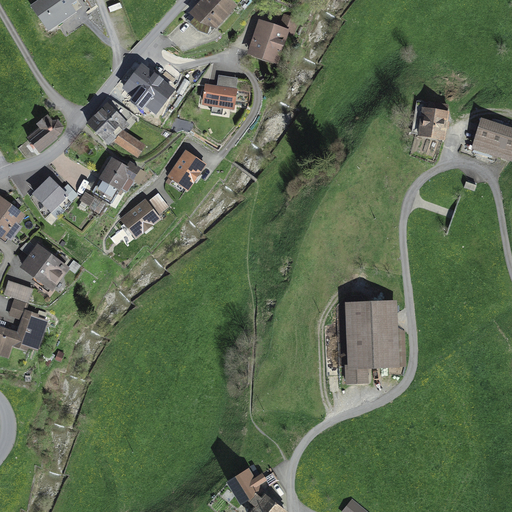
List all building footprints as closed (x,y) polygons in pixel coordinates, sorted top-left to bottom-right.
[(40,0),(30,7),(48,33),(76,13),(71,6),(79,0),(40,0)] [(202,0),(189,14),(201,25),(216,31),(238,7),(229,0),(202,0)] [(289,35),(295,36),(300,23),(283,17),(279,27),(259,20),(247,56),(277,66),(289,35)] [(117,90),(136,108),(145,99),(150,103),(163,90),(157,86),(158,85),(141,66),(117,90)] [(205,85),(202,107),(234,111),(238,90),(236,90),(238,79),(218,76),(217,86),(205,85)] [(427,103),(417,102),(412,134),(418,135),(418,138),(445,142),(449,112),(448,112),(449,105),(428,102),(427,103)] [(86,125),(109,147),(123,132),(124,131),(130,126),(108,104),(86,125)] [(52,121),(48,115),(36,126),(39,129),(27,139),(39,155),(58,140),(57,139),(61,135),(64,128),(58,120),(52,121)] [(511,128),(482,120),(471,150),(511,162),(511,128)] [(138,159),(146,146),(124,131),(123,132),(114,143),(138,159)] [(167,178),(188,194),(207,166),(185,151),(167,178)] [(92,194),(112,205),(119,193),(120,194),(122,191),(127,195),(134,183),(139,187),(147,174),(130,162),(129,165),(115,157),(114,160),(112,158),(98,181),(99,181),(92,194)] [(45,220),(68,199),(72,203),(78,195),(68,185),(62,191),(50,178),(30,198),(45,220)] [(95,199),(85,193),(80,201),(90,208),(95,199)] [(119,220),(136,242),(162,221),(158,217),(169,208),(158,194),(148,202),(145,200),(119,220)] [(19,226),(26,216),(0,196),(0,240),(6,245),(8,241),(11,244),(22,228),(19,226)] [(69,270),(70,269),(68,268),(38,245),(19,269),(52,294),(69,270)] [(73,261),(68,268),(70,269),(69,270),(75,275),(81,266),(73,261)] [(14,300),(29,304),(34,290),(8,282),(3,296),(14,300)] [(0,357),(9,360),(13,348),(27,353),(28,350),(38,353),(48,322),(39,318),(39,316),(27,311),(29,304),(14,300),(9,317),(21,321),(17,333),(0,326),(0,322),(2,317),(0,316),(0,357)] [(397,302),(345,305),(349,367),(345,367),(345,386),(369,385),(369,372),(400,370),(400,369),(406,368),(405,332),(398,329),(397,302)] [(255,479),(249,469),(226,484),(241,507),(248,503),(255,509),(252,511),(286,511),(265,494),(261,499),(258,496),(264,491),(260,485),(267,481),(262,474),(255,479)] [(367,511),(352,499),(341,511),(367,511)]
